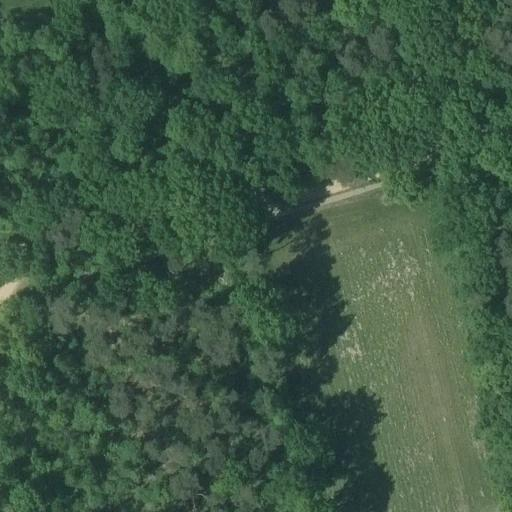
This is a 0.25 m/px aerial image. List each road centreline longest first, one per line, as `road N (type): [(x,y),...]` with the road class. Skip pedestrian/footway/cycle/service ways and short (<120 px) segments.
road 1 (track): [(0,298),(34,247),(80,220),(312,192)]
road 2 (track): [(155,0),(312,192)]
road 3 (track): [(312,192),(511,135)]
